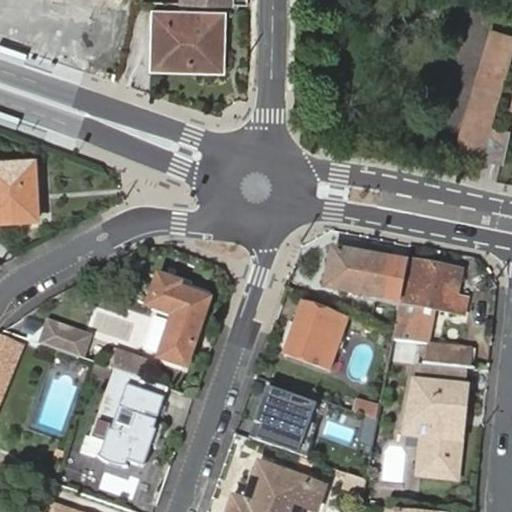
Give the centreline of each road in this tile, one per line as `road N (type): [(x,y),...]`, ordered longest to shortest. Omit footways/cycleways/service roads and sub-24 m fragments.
road 1 (residential): [(259,183),(191,221),(146,220),(29,275),(0,299)]
road 2 (secondary): [(0,83),(201,153),(259,183)]
road 3 (residential): [(176,511),(267,251)]
road 4 (secondary): [(259,183),(337,189),(511,224)]
road 5 (residential): [(273,0),(271,143),(259,183)]
